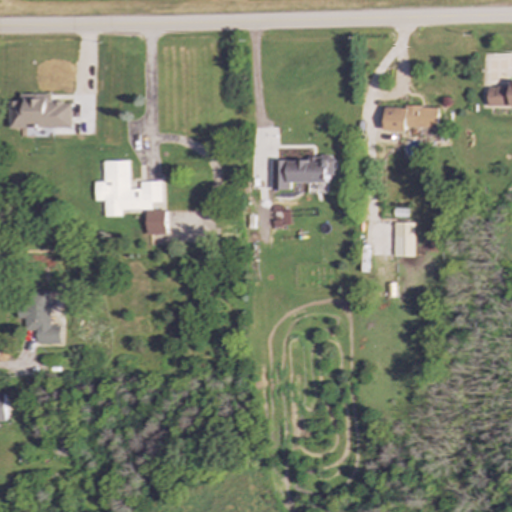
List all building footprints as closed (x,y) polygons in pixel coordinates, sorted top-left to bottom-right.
[(511,107),(511,85),(493,86),(493,108),(511,107)] [(12,130),(75,130),(75,100),(22,100),(22,103),(12,103),(12,130)] [(443,132),(443,109),(389,108),(389,131),(443,132)] [(295,184),(335,184),(335,161),(276,161),(276,191),(295,192),(295,184)] [(133,162),(107,162),(108,184),(98,184),(99,203),(108,202),(109,218),(127,218),(127,212),(167,211),(166,183),(144,184),(144,190),(134,190),(133,162)] [(169,234),(169,216),(152,216),(152,234),(169,234)] [(396,259),(416,259),(416,223),(396,223),(396,259)] [(53,328),(54,292),(28,292),(28,310),(23,310),(23,319),(29,319),(29,331),(41,331),(41,346),(65,346),(65,328),(53,328)]
